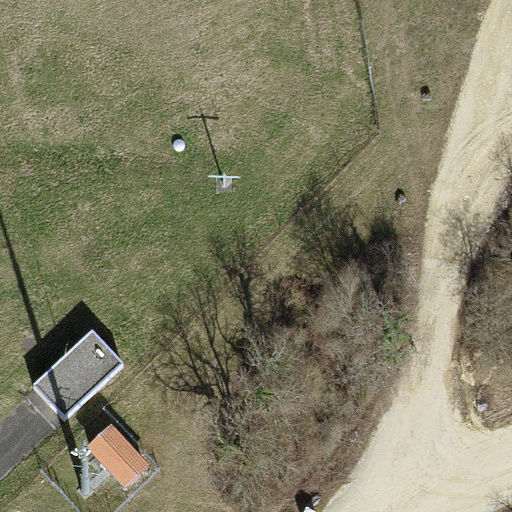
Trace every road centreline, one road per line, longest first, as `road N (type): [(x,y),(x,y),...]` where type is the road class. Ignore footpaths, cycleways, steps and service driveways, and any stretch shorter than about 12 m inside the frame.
road 1 (track): [(511,17),(467,172),(425,380),(373,511)]
road 2 (track): [(511,449),(385,493)]
